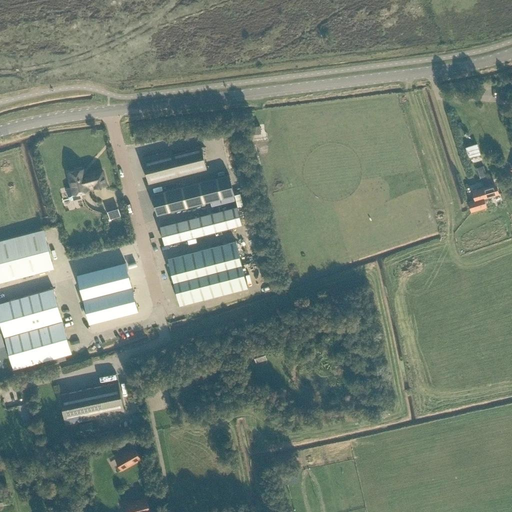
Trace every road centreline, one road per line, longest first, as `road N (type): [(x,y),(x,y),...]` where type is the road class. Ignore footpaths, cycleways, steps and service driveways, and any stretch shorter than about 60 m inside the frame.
road 1 (tertiary): [(511,54),(449,70),(112,110)]
road 2 (unclassified): [(162,338),(112,110)]
